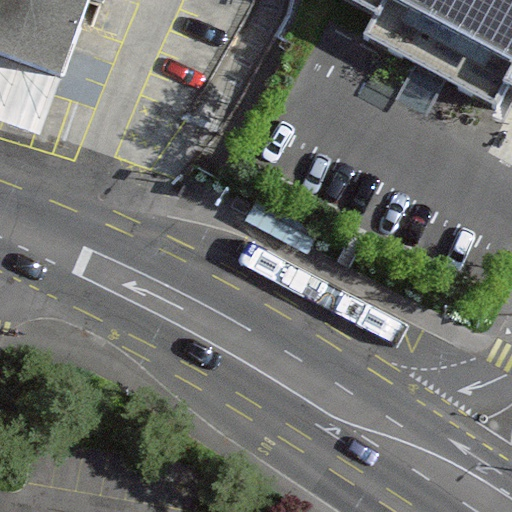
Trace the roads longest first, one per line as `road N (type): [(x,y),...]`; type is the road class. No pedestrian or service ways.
road 1 (secondary): [(82,259),(423,472)]
road 2 (residential): [(82,259),(94,163),(163,0)]
